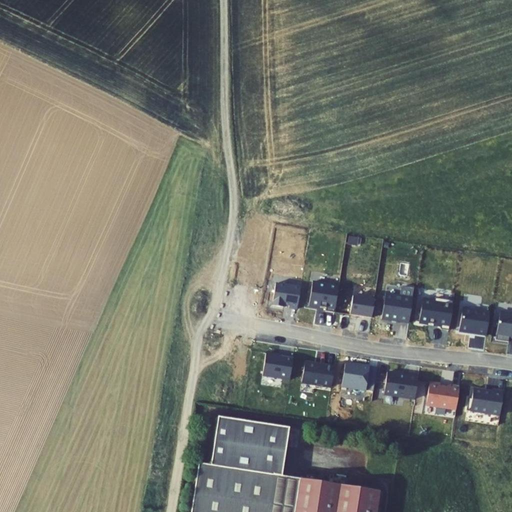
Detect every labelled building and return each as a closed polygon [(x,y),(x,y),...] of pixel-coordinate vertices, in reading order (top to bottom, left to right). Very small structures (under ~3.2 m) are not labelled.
[(339,287),(312,283),(308,306),(335,310),(339,287)] [(301,288),(276,284),(273,306),(298,309),(301,288)] [(412,298),(386,294),(382,319),(409,323),(412,298)] [(351,295),(348,314),(370,317),(373,298),(351,295)] [(435,302),(423,300),(419,322),(434,324),(434,326),(441,327),(441,329),(449,330),(449,328),(449,326),(453,305),(453,301),(436,298),(435,302)] [(490,313),(463,309),(459,332),(476,334),(476,335),(487,337),(490,313)] [(511,313),(511,315),(500,313),(496,340),(508,342),(509,336),(511,336),(511,313)] [(279,356),(266,354),(262,376),(289,380),(292,360),(279,358),(279,356)] [(303,383),(315,385),(315,387),(324,388),(324,386),(332,387),(335,367),(305,363),(303,383)] [(369,368),(346,364),(342,387),(366,391),(369,368)] [(418,378),(388,374),(385,395),(414,400),(418,378)] [(451,387),(430,383),(426,406),(456,410),(459,388),(459,385),(452,384),(451,387)] [(469,392),(467,404),(500,409),(504,386),(493,384),(493,386),(474,383),(472,392),(469,392)] [(292,424),(221,411),(214,458),(272,468),(281,470),(292,424)] [(214,458),(198,455),(190,511),(264,511),(272,468),(214,458)] [(281,470),(272,468),(264,511),(290,511),(298,473),(281,470)] [(373,511),(378,487),(298,473),(290,511),(373,511)]
